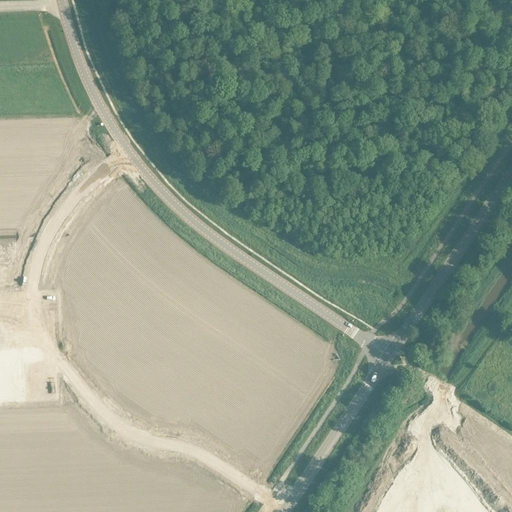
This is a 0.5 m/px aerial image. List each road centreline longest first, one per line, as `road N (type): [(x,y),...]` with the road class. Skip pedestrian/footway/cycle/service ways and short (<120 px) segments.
road 1 (residential): [(283,509),(192,451),(115,428),(55,360),(32,295),(33,267),(61,209),(126,153)]
road 2 (unclassified): [(386,356),(162,203),(126,153)]
road 3 (unclassified): [(386,356),(511,170)]
road 4 (residential): [(386,356),(416,414),(505,511)]
road 5 (unclassified): [(283,509),(386,356)]
road 6 (unclassified): [(126,153),(74,65),(59,0)]
